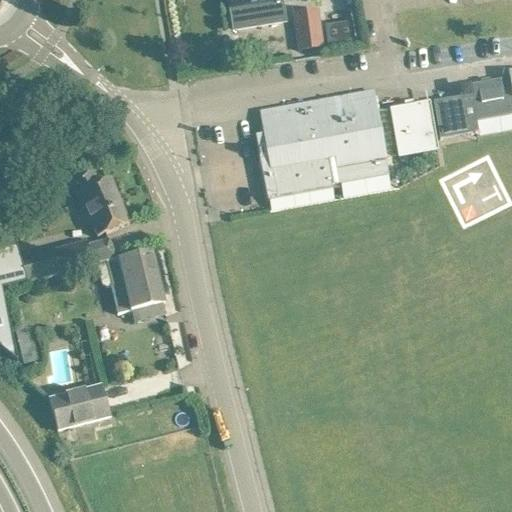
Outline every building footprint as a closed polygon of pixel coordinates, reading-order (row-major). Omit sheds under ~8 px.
[(227,0),(229,12),(233,12),(235,32),(285,24),(282,2),(293,1),(292,0),(227,0)] [(511,0),(421,0),(423,11),(431,10),(434,33),(458,30),(459,42),(421,46),(423,62),(511,52),(511,22),(491,25),(490,14),(511,11),(511,0)] [(323,51),(318,12),(293,16),(298,54),(323,51)] [(462,99),(433,104),(439,142),(469,136),(477,135),(474,122),(511,114),(511,73),(508,75),(509,80),(489,84),(488,81),(480,82),(481,85),(468,87),(469,94),(462,96),(462,99)] [(265,143),(257,145),(260,162),(268,203),(276,201),(340,189),(339,186),(351,184),(388,178),(374,101),(372,93),(260,114),(264,136),(265,143)] [(438,155),(429,105),(385,112),(394,163),(438,155)] [(70,183),(77,202),(86,223),(89,221),(97,239),(129,226),(110,181),(98,186),(93,174),(70,183)] [(0,352),(17,366),(1,291),(25,285),(19,262),(13,242),(0,245),(0,352)] [(86,244),(19,262),(25,285),(97,266),(152,253),(152,252),(116,261),(108,243),(90,250),(88,251),(86,244)] [(152,253),(97,266),(102,286),(106,289),(110,288),(117,317),(145,310),(164,305),(152,253)] [(29,324),(15,327),(25,367),(39,363),(29,324)] [(49,402),(55,425),(56,431),(57,433),(59,433),(110,420),(109,418),(102,388),(49,402)]
